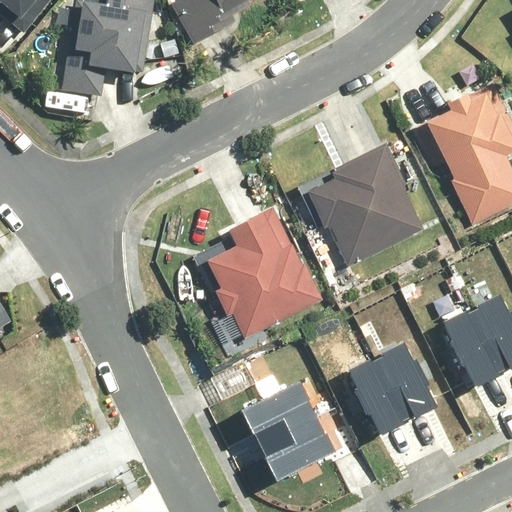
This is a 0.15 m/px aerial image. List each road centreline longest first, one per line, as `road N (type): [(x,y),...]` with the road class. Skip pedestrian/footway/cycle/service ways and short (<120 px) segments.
road 1 (residential): [(418,0),(366,51),(53,210)]
road 2 (residential): [(53,210),(148,412)]
road 3 (residential): [(148,412),(0,492)]
